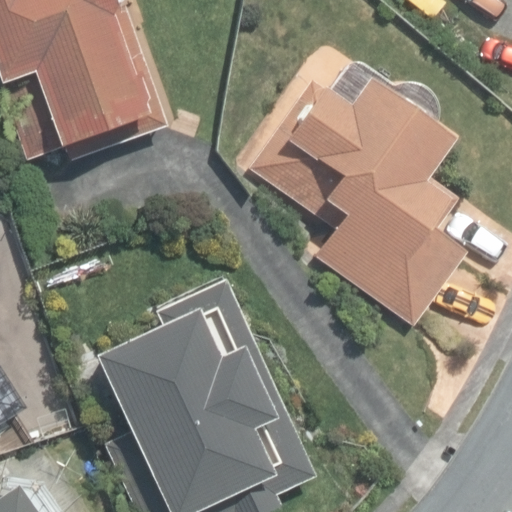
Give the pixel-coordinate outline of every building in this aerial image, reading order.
[(61,141),(68,160),(162,126),(119,8),(107,12),(102,0),(0,0),(0,82),(26,153),(61,141)] [(313,254),(410,323),(461,252),(430,230),(435,223),(440,216),(452,199),(421,177),(447,140),(363,80),(345,106),(308,80),(246,168),(332,229),(313,254)] [(102,445),(133,511),(261,511),(277,505),(272,494),(310,476),(218,281),(153,312),(160,325),(90,358),(126,433),(102,445)] [(0,421),(20,409),(0,377),(0,421)] [(0,511),(46,511),(45,510),(42,511),(31,511),(12,483),(0,491),(0,511)]
